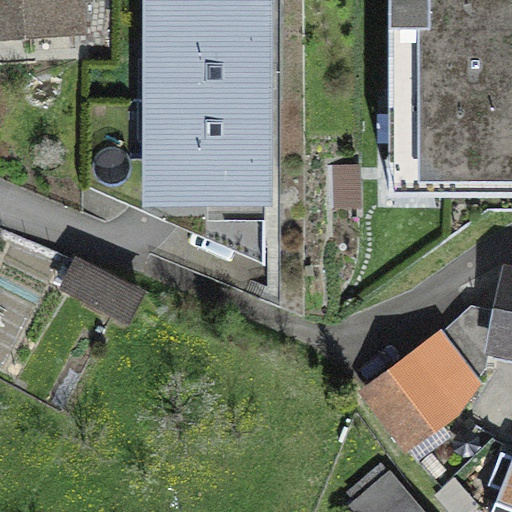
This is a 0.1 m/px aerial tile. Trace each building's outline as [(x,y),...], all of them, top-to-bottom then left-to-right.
[(78,0),(0,0),(0,27),(80,23),(78,0)] [(266,0),(158,0),(159,90),(267,90),(266,0)] [(511,0),(415,0),(416,5),(381,5),(382,213),(511,212),(511,0)] [(267,90),(159,90),(159,189),(267,189),(267,90)] [(511,339),(511,276),(504,275),(493,336),(511,339)] [(437,340),(358,403),(405,463),(485,400),(437,340)] [(511,511),(511,479),(502,475),(485,511),(511,511)] [(410,511),(390,486),(355,511),(410,511)]
